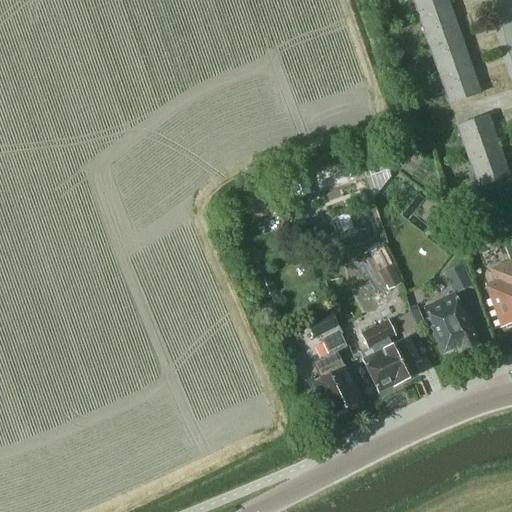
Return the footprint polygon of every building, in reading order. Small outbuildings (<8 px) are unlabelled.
[(449,3),(448,0),(413,0),(418,14),(449,3)] [(429,44),(460,33),(449,3),(418,14),(429,44)] [(439,74),(470,63),(460,33),(429,44),(439,74)] [(470,63),(439,74),(450,104),(481,93),(470,63)] [(511,166),(494,112),(461,123),(481,186),(511,175),(511,166)] [(414,144),(413,151),(423,154),(424,146),(414,144)] [(365,157),(371,176),(388,170),(398,167),(392,148),(365,157)] [(318,195),(370,179),(364,157),(311,173),(318,195)] [(376,196),(391,178),(388,170),(371,176),(370,176),(376,196)] [(250,210),(273,200),(267,187),(244,197),(250,210)] [(368,253),(387,290),(402,283),(382,245),(368,253)] [(507,325),(508,328),(511,326),(511,261),(491,269),(495,282),(487,285),(502,327),(507,325)] [(453,295),(473,286),(463,264),(443,274),(453,295)] [(270,275),(257,281),(254,282),(261,299),(277,292),(270,275)] [(466,313),(459,296),(430,309),(438,327),(435,328),(446,353),(448,352),(450,354),(455,352),(455,349),(463,345),(466,351),(481,345),(467,312),(466,313)] [(417,305),(409,309),(411,313),(420,334),(428,330),(417,305)] [(342,335),(330,312),(308,323),(316,339),(321,336),(331,356),(315,364),(322,379),(317,382),(315,387),(317,392),(321,393),(333,416),(362,402),(337,352),(347,348),(341,335),(342,335)] [(389,321),(363,334),(370,348),(376,345),(380,353),(366,360),(381,392),(420,374),(415,364),(421,361),(410,339),(394,346),(390,338),(396,335),(389,321)] [(370,348),(360,353),(364,361),(366,360),(380,353),(376,345),(370,348)]
